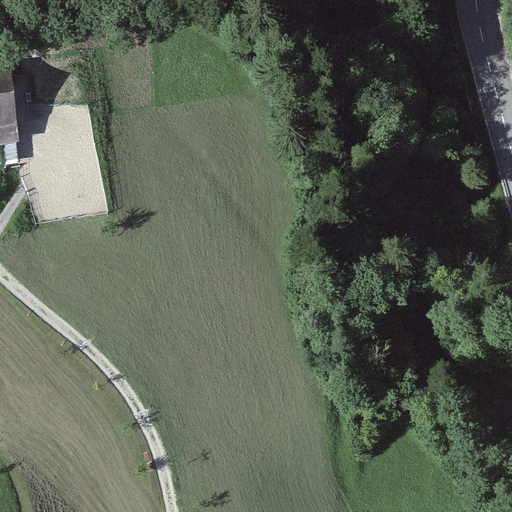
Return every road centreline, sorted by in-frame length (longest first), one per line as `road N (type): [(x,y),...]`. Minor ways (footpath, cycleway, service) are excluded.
road 1 (track): [(174,511),(152,437),(117,380),(0,273)]
road 2 (tertiary): [(511,148),(476,0)]
